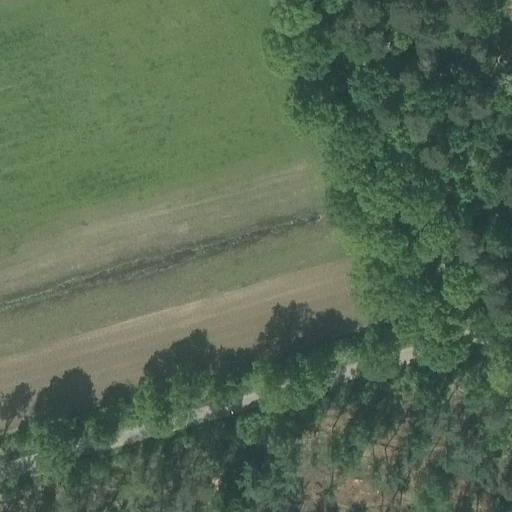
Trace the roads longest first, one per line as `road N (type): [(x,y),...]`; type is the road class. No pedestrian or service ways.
road 1 (unclassified): [(0,459),(511,326)]
road 2 (track): [(511,359),(488,333),(326,0)]
